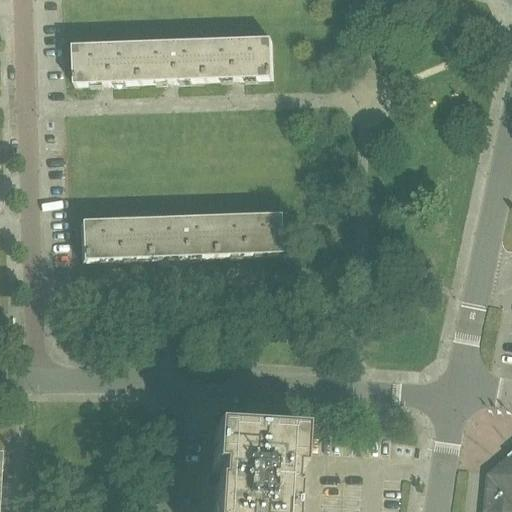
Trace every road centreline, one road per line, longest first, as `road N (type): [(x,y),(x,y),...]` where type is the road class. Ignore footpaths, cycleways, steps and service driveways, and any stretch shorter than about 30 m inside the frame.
road 1 (residential): [(35,378),(22,0)]
road 2 (unclassified): [(455,394),(175,382)]
road 3 (tertiary): [(455,394),(511,133)]
road 4 (unclassified): [(175,382),(35,378)]
road 5 (residential): [(168,511),(175,382)]
